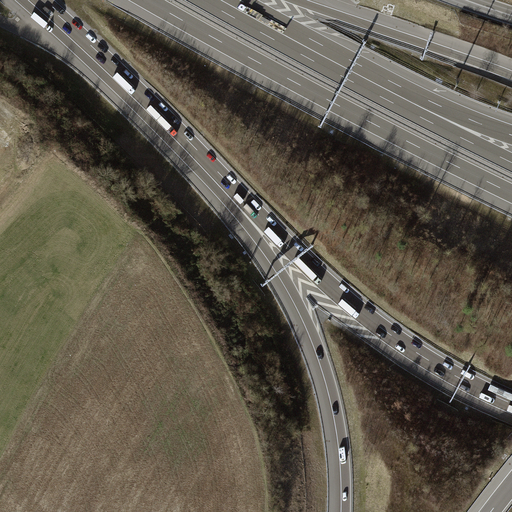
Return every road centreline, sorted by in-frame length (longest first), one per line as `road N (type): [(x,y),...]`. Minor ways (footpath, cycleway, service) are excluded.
road 1 (motorway): [(147,0),(511,193)]
road 2 (motorway): [(218,179),(386,331),(511,403)]
road 3 (motorway): [(218,179),(292,289),(318,345),(340,424),(345,511)]
road 4 (motorway): [(511,162),(207,0)]
road 5 (motorway): [(511,134),(436,104),(239,0)]
road 6 (motorway): [(34,0),(218,179)]
road 7 (motorway): [(511,75),(295,0)]
